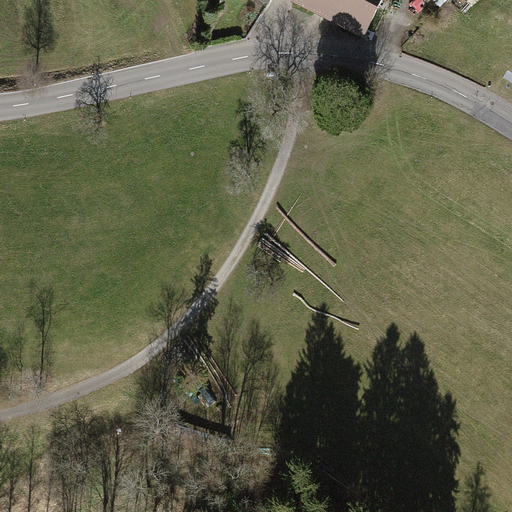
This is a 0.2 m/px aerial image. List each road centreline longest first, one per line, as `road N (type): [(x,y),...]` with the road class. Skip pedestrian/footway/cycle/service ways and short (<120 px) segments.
road 1 (tertiary): [(0,108),(301,53),(379,64),(511,124)]
road 2 (track): [(0,410),(119,374),(203,302),(256,219),(283,157),(301,53)]
